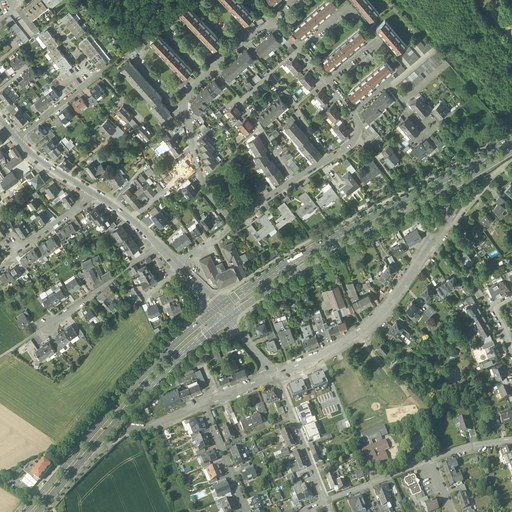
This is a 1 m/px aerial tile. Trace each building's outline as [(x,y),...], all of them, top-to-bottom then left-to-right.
[(43,10),(35,0),(33,0),(30,2),(39,14),(43,10)] [(41,0),(35,0),(43,10),(48,7),(41,0)] [(248,10),(238,1),(239,0),(223,0),(245,24),(250,20),(253,16),(250,13),(250,12),(248,10)] [(326,0),(318,7),(325,16),(330,11),(331,12),(333,10),(333,9),(338,5),(333,0),(326,0)] [(378,13),(367,0),(352,0),(353,1),(355,4),(355,3),(364,13),(363,14),(365,16),(366,15),(370,20),(378,13)] [(39,14),(30,2),(26,6),(35,17),(39,14)] [(35,17),(26,6),(22,9),(25,12),(27,15),(29,17),(30,19),(31,20),(35,17)] [(193,12),(188,6),(179,14),(180,14),(191,26),(199,18),(195,14),(196,14),(194,11),(193,12)] [(318,7),(294,28),(293,28),(301,37),(301,36),(306,32),(306,33),(309,31),(308,30),(318,22),(319,23),(321,21),(320,20),(325,16),(318,7)] [(69,11),(61,18),(65,23),(73,16),(69,11)] [(169,13),(157,26),(161,31),(161,30),(173,18),(174,18),(169,13)] [(73,16),(65,23),(69,28),(77,21),(73,16)] [(205,24),(199,18),(191,26),(213,49),(213,50),(218,45),(222,42),(221,42),(218,38),(219,37),(217,35),(216,36),(207,26),(205,23),(205,24)] [(245,24),(241,28),(245,33),(254,25),(255,25),(250,20),(245,24)] [(77,21),(69,28),(73,33),(81,26),(77,21)] [(406,45),(385,21),(376,28),(377,28),(381,33),(380,34),(382,36),(383,35),(391,45),(390,46),(392,48),(393,47),(397,52),(397,53),(406,45)] [(81,26),(73,33),(77,38),(85,31),(81,26)] [(245,33),(241,28),(237,32),(241,37),(242,37),(241,37),(245,33)] [(47,29),(39,36),(43,41),(51,34),(47,29)] [(367,38),(359,29),(347,40),(354,48),(359,44),(360,44),(362,43),(361,42),(366,38),(367,38)] [(51,34),(43,41),(47,46),(55,39),(51,34)] [(274,36),(272,34),(268,37),(276,46),(280,43),(280,42),(278,40),(274,36)] [(174,51),(165,42),(166,41),(164,39),(163,40),(158,35),(150,43),(172,66),(180,58),(176,53),(177,53),(175,51),(174,51)] [(91,42),(87,37),(79,44),(83,49),(91,42)] [(276,46),(268,37),(264,41),(272,50),(276,46)] [(55,39),(47,46),(51,50),(56,46),(59,44),(55,39)] [(315,42),(317,47),(325,44),(323,39),(315,42)] [(347,40),(322,60),(330,69),(335,65),(337,63),(347,54),(347,55),(350,53),(349,52),(354,48),(347,40)] [(141,41),(130,51),(135,56),(135,55),(145,45),(141,41)] [(272,50),(264,41),(260,45),(268,53),(272,50)] [(91,42),(83,49),(87,54),(95,47),(91,42)] [(213,50),(205,58),(209,63),(210,62),(209,62),(222,50),(223,50),(218,45),(213,50)] [(268,53),(260,45),(256,48),(256,49),(262,56),(263,57),(268,53)] [(56,46),(51,50),(48,53),(52,58),(60,51),(56,46)] [(95,47),(87,54),(91,59),(99,52),(95,47)] [(262,56),(256,49),(254,51),(260,58),(262,56)] [(60,51),(52,58),(56,62),(64,56),(60,51)] [(254,59),(246,51),(242,54),(250,63),(254,59)] [(99,52),(91,59),(95,63),(103,57),(99,52)] [(27,62),(20,53),(15,57),(22,66),(27,62)] [(250,63),(242,54),(238,58),(246,67),(250,63)] [(64,56),(56,62),(60,67),(68,61),(64,56)] [(22,66),(15,57),(11,61),(17,69),(22,66)] [(103,57),(95,63),(98,68),(99,68),(105,63),(107,62),(103,57)] [(291,61),(286,65),(291,70),(299,63),(297,61),(297,59),(296,57),(291,61)] [(185,63),(180,58),(172,66),(183,78),(188,74),(192,70),(191,70),(188,66),(188,65),(186,62),(185,63)] [(246,67),(238,58),(234,62),(242,71),(246,67)] [(68,61),(60,67),(64,72),(65,71),(68,69),(72,66),(68,61)] [(385,61),(373,71),(380,80),(385,76),(388,75),(387,74),(392,70),(385,61)] [(151,86),(129,62),(121,69),(142,93),(151,86)] [(242,71),(234,62),(230,65),(238,74),(242,71)] [(299,63),(291,70),(295,75),(300,71),(304,67),(303,66),(301,65),(299,63)] [(238,74),(230,65),(226,69),(233,78),(238,74)] [(11,67),(6,70),(10,75),(14,71),(11,67)] [(38,76),(32,67),(27,71),(34,80),(38,76)] [(233,78),(226,69),(222,73),(223,74),(227,79),(229,82),(233,78)] [(34,80),(27,71),(22,75),(26,79),(29,83),(34,80)] [(373,72),(348,92),(355,101),(360,96),(361,97),(363,95),(372,86),(373,87),(375,85),(375,84),(380,80),(373,71),(373,72)] [(299,80),(303,85),(311,78),(309,76),(310,73),(308,72),(304,76),(299,80)] [(183,78),(175,86),(179,91),(192,78),(192,79),(188,74),(183,78)] [(258,74),(252,78),(256,83),(262,79),(258,74)] [(311,78),(303,85),(308,90),(312,86),(317,82),(316,80),(313,80),(311,78)] [(216,82),(215,81),(210,84),(218,93),(222,89),(220,87),(216,82)] [(250,81),(245,85),(248,90),(253,85),(250,81)] [(46,84),(41,90),(46,93),(50,88),(48,86),(46,84)] [(218,93),(210,84),(206,88),(214,97),(218,93)] [(104,92),(98,85),(90,91),(93,95),(96,99),(96,98),(98,100),(98,101),(102,97),(101,95),(104,92)] [(161,98),(151,86),(142,93),(153,105),(159,100),(161,98)] [(7,87),(0,92),(0,95),(2,98),(10,91),(7,87)] [(214,97),(206,88),(202,92),(210,100),(214,97)] [(57,94),(53,89),(50,91),(56,99),(59,97),(57,94)] [(313,97),(317,102),(325,95),(323,93),(323,91),(322,89),(317,93),(313,97)] [(10,91),(2,98),(5,101),(13,95),(10,91)] [(56,99),(50,91),(45,95),(51,103),(56,99)] [(387,93),(385,91),(381,95),(389,104),(393,100),(391,97),(387,93)] [(210,100),(202,92),(198,95),(199,96),(206,104),(210,100)] [(13,95),(5,101),(8,105),(10,104),(16,99),(13,95)] [(51,103),(45,95),(40,99),(46,107),(51,103)] [(96,99),(93,95),(87,99),(92,104),(93,104),(96,101),(98,100),(96,98),(96,99)] [(317,102),(314,105),(318,109),(321,107),(326,103),(331,99),(329,97),(327,97),(325,95),(317,102)] [(389,104),(381,95),(377,98),(384,107),(389,104)] [(206,104),(199,96),(194,100),(195,101),(202,109),(207,105),(206,104)] [(416,99),(410,104),(414,109),(422,102),(419,97),(416,99)] [(84,102),(81,98),(72,105),(78,112),(87,106),(84,102)] [(280,98),(275,101),(283,110),(287,106),(285,104),(281,99),(280,98)] [(384,107),(377,98),(373,102),(374,103),(380,111),(384,107)] [(40,99),(35,103),(39,109),(41,111),(46,107),(40,99)] [(170,113),(159,100),(153,105),(151,108),(161,120),(169,113),(170,113)] [(202,109),(195,101),(191,105),(197,112),(199,114),(203,110),(202,109)] [(283,110),(275,101),(271,105),(279,114),(283,110)] [(422,102),(414,109),(418,113),(426,106),(422,102)] [(380,111),(374,103),(369,107),(377,116),(381,112),(380,111)] [(440,103),(431,110),(435,114),(444,107),(440,103)] [(12,106),(7,110),(10,112),(15,108),(17,107),(14,104),(12,106)] [(324,112),(324,113),(329,117),(337,110),(335,108),(335,106),(333,104),(329,108),(324,112)] [(234,105),(226,112),(230,117),(238,109),(234,105)] [(271,105),(267,109),(275,117),(279,114),(271,105)] [(133,117),(123,106),(116,112),(126,123),(127,122),(131,118),(133,117)] [(426,106),(418,113),(422,118),(430,111),(426,106)] [(377,116),(369,107),(365,110),(373,119),(377,116)] [(444,107),(435,114),(439,119),(443,116),(448,112),(447,112),(444,107)] [(12,115),(11,115),(15,121),(23,114),(19,109),(17,111),(12,115)] [(73,116),(67,109),(62,113),(62,112),(59,115),(65,122),(73,116)] [(238,109),(230,117),(234,121),(238,118),(242,114),(238,109)] [(267,109),(263,112),(271,121),(275,117),(267,109)] [(337,110),(329,117),(333,122),(338,118),(342,114),(341,113),(338,113),(337,110)] [(373,119),(365,110),(361,114),(369,123),(373,119)] [(448,112),(443,116),(445,118),(452,112),(450,110),(447,112),(448,112)] [(203,118),(199,114),(197,112),(194,114),(200,121),(203,118)] [(271,121),(263,112),(259,116),(260,117),(266,124),(267,125),(271,121)] [(161,120),(158,123),(162,127),(172,117),(169,113),(161,120)] [(23,114),(15,121),(20,126),(20,125),(27,120),(27,119),(23,114)] [(57,117),(52,121),(56,126),(61,122),(57,117)] [(266,124),(260,117),(258,119),(264,126),(266,124)] [(404,121),(399,124),(400,125),(403,129),(412,122),(408,117),(404,121)] [(131,118),(127,122),(131,127),(136,123),(131,118)] [(238,118),(234,121),(231,123),(233,126),(235,124),(240,120),(238,118)] [(242,122),(238,126),(242,130),(250,123),(246,118),(242,122)] [(287,123),(286,124),(288,126),(293,122),(294,122),(295,120),(293,118),(287,123)] [(115,129),(111,124),(110,125),(107,121),(99,127),(102,131),(102,132),(103,133),(104,133),(107,136),(111,132),(112,134),(116,130),(115,129)] [(288,126),(285,129),(288,133),(297,126),(294,122),(293,122),(288,126)] [(334,130),(333,130),(338,135),(346,128),(344,126),(344,124),(343,122),(342,123),(338,126),(334,130)] [(403,129),(407,134),(416,127),(412,122),(403,129)] [(136,123),(131,127),(135,131),(136,130),(136,131),(140,127),(136,123)] [(250,123),(242,130),(245,135),(246,135),(250,131),(254,127),(250,123)] [(153,135),(143,124),(140,127),(136,131),(141,136),(139,138),(144,143),(146,141),(146,142),(153,135)] [(118,126),(115,129),(116,130),(112,134),(117,139),(125,133),(118,126)] [(297,126),(288,133),(292,138),(301,130),(297,126)] [(42,131),(39,127),(30,135),(36,142),(44,135),(41,131),(42,131)] [(416,127),(407,134),(411,138),(414,136),(420,131),(416,127)] [(346,128),(338,135),(342,140),(347,136),(351,132),(350,130),(348,130),(346,128)] [(301,130),(292,138),(296,142),(304,134),(301,130)] [(204,135),(198,140),(202,144),(207,140),(210,138),(206,133),(204,135)] [(304,134),(296,142),(299,146),(307,139),(308,138),(304,134)] [(445,142),(438,134),(433,138),(438,144),(440,146),(441,146),(445,142)] [(170,138),(166,141),(166,142),(171,148),(179,142),(174,135),(170,138)] [(258,136),(248,142),(251,147),(261,141),(258,136)] [(51,139),(43,145),(48,151),(57,144),(52,138),(51,138),(51,139)] [(307,139),(299,146),(298,146),(302,151),(311,143),(307,139)] [(207,140),(202,144),(200,146),(204,151),(209,146),(211,144),(207,140)] [(433,147),(427,140),(422,144),(429,151),(428,151),(429,152),(434,148),(433,147)] [(261,141),(251,147),(254,152),(264,146),(261,141)] [(66,147),(61,142),(57,145),(62,150),(66,147)] [(179,142),(171,148),(176,154),(180,151),(184,148),(179,142)] [(311,143),(302,151),(306,155),(315,147),(311,143)] [(429,151),(422,144),(422,143),(417,147),(424,155),(428,151),(429,151)] [(57,144),(48,151),(54,157),(60,152),(62,150),(57,145),(57,144)] [(62,150),(60,152),(63,156),(68,151),(70,150),(67,146),(66,147),(62,150)] [(209,146),(204,151),(201,153),(205,157),(206,157),(211,153),(213,151),(209,146)] [(264,146),(254,152),(257,156),(264,152),(267,150),(264,146)] [(393,150),(389,146),(382,152),(386,156),(384,158),(392,166),(399,160),(392,151),(393,150)] [(20,154),(15,147),(11,150),(16,157),(20,154)] [(84,151),(78,147),(77,147),(75,150),(81,155),(84,151)] [(315,147),(306,155),(309,159),(318,151),(315,147)] [(424,155),(417,147),(412,151),(419,159),(424,155)] [(318,151),(309,159),(313,163),(322,155),(318,151)] [(98,152),(92,156),(95,160),(100,156),(98,152)] [(264,152),(257,156),(254,158),(257,163),(267,157),(264,152)] [(211,153),(206,157),(205,157),(203,159),(207,164),(213,159),(215,157),(211,153)] [(16,157),(6,164),(10,170),(24,160),(20,154),(16,157)] [(63,156),(59,161),(61,162),(60,164),(68,171),(73,164),(63,156)] [(267,157),(257,163),(260,168),(262,167),(262,166),(270,161),(267,157)] [(381,172),(370,158),(364,163),(369,169),(360,176),(365,183),(381,172)] [(213,159),(207,164),(205,166),(209,170),(211,168),(217,164),(213,159)] [(347,159),(341,163),(348,172),(350,174),(355,169),(347,159)] [(270,161),(262,166),(262,167),(265,171),(275,165),(272,160),(270,161)] [(176,168),(184,178),(192,171),(184,161),(176,168)] [(88,164),(85,167),(90,174),(91,173),(93,177),(95,176),(96,175),(97,175),(96,175),(100,173),(97,169),(92,162),(88,164)] [(217,164),(211,168),(213,171),(221,164),(219,162),(217,164)] [(275,165),(265,171),(268,176),(269,175),(268,175),(278,170),(277,169),(275,165)] [(101,166),(97,169),(100,173),(96,175),(97,175),(96,175),(97,176),(105,171),(101,166)] [(150,167),(142,174),(146,179),(154,172),(150,167)] [(107,177),(106,178),(110,183),(120,176),(123,174),(119,169),(116,171),(113,173),(107,177)] [(278,170),(268,175),(269,175),(271,180),(281,174),(278,169),(277,169),(278,170)] [(30,179),(35,176),(32,171),(24,176),(28,181),(30,179)] [(358,185),(348,172),(342,177),(348,184),(340,189),(345,195),(358,185)] [(4,179),(0,182),(3,185),(5,189),(18,180),(13,173),(4,179)] [(332,178),(328,173),(323,177),(327,182),(332,178)] [(30,179),(36,188),(44,182),(38,174),(35,176),(30,179)] [(281,174),(271,180),(274,185),(282,180),(284,178),(281,174)] [(141,178),(139,175),(134,179),(141,187),(142,186),(145,183),(141,178)] [(120,176),(110,183),(114,189),(120,184),(124,182),(124,181),(120,176)] [(181,185),(184,188),(191,183),(188,180),(181,185)] [(145,183),(142,186),(145,190),(150,185),(148,183),(147,182),(145,183)] [(191,182),(191,183),(184,188),(182,190),(189,198),(198,191),(191,182)] [(152,188),(156,193),(157,194),(163,189),(162,188),(159,184),(158,183),(152,188)] [(312,189),(308,183),(302,187),(306,192),(307,193),(312,189)] [(50,186),(45,189),(51,198),(57,194),(59,192),(53,184),(50,186)] [(152,188),(150,185),(145,190),(144,190),(148,195),(150,198),(156,193),(152,188)] [(141,187),(134,193),(137,196),(142,192),(144,190),(145,190),(142,186),(141,187)] [(331,188),(324,193),(325,194),(319,199),(323,205),(323,206),(337,195),(331,188)] [(128,189),(122,195),(129,203),(135,198),(137,196),(134,193),(133,194),(128,189)] [(137,196),(135,198),(138,201),(138,200),(137,199),(138,198),(140,199),(144,195),(142,192),(137,196)] [(307,193),(306,192),(299,196),(305,204),(298,209),(302,215),(316,205),(307,193)] [(69,193),(62,198),(68,206),(75,202),(69,193)] [(287,196),(283,200),(284,202),(286,204),(291,201),(287,196)] [(500,196),(495,202),(497,204),(493,210),(496,212),(496,214),(499,219),(504,216),(502,213),(506,208),(504,206),(507,203),(506,202),(507,202),(500,196)] [(12,197),(4,203),(5,205),(1,208),(3,211),(16,202),(12,197)] [(40,205),(35,198),(28,203),(30,206),(28,207),(31,211),(33,210),(40,205)] [(135,198),(129,203),(135,210),(142,205),(138,200),(138,201),(135,198)] [(286,204),(284,202),(278,207),(281,211),(283,210),(285,213),(276,219),(281,226),(295,215),(286,204)] [(159,211),(155,207),(149,212),(153,217),(159,211)] [(87,214),(86,215),(84,216),(83,216),(87,222),(88,222),(91,220),(93,219),(100,214),(95,208),(89,212),(87,214)] [(268,209),(264,213),(267,218),(272,214),(268,209)] [(153,217),(152,217),(160,227),(165,223),(166,223),(165,222),(168,220),(160,210),(159,211),(153,217)] [(43,211),(36,216),(42,224),(49,219),(43,211)] [(100,214),(93,219),(97,225),(105,218),(101,213),(100,214)] [(493,221),(485,214),(480,220),(487,226),(491,221),(492,222),(493,221)] [(262,238),(275,228),(264,215),(259,219),(264,226),(257,232),(262,238)] [(207,216),(200,220),(203,224),(209,219),(207,216)] [(27,219),(26,217),(21,220),(22,222),(23,222),(26,225),(30,222),(27,219)] [(97,225),(96,225),(100,231),(102,230),(109,225),(111,223),(107,217),(105,218),(97,225)] [(209,219),(203,224),(207,230),(214,225),(209,219)] [(22,222),(15,227),(22,238),(30,232),(26,225),(23,222),(22,222)] [(195,223),(188,228),(190,231),(196,227),(196,225),(195,223)] [(71,224),(65,229),(69,235),(72,234),(73,234),(73,233),(76,231),(74,227),(73,227),(71,224)] [(257,242),(262,238),(257,232),(251,225),(247,228),(257,242)] [(116,230),(112,232),(115,237),(125,231),(122,226),(116,230)] [(201,234),(196,227),(190,231),(195,238),(201,234)] [(65,229),(58,233),(60,236),(61,238),(62,240),(63,240),(66,238),(67,238),(67,237),(69,235),(65,229)] [(404,236),(410,246),(422,239),(417,229),(404,236)] [(477,232),(473,229),(468,235),(475,241),(479,236),(481,233),(481,234),(481,233),(478,231),(477,232)] [(125,231),(115,237),(119,242),(120,241),(128,235),(125,231)] [(128,235),(120,241),(123,245),(132,239),(129,234),(128,235)] [(180,237),(173,243),(179,251),(191,242),(185,235),(180,238),(180,237)] [(57,242),(53,237),(46,242),(53,252),(60,247),(57,242)] [(403,238),(397,241),(398,244),(401,243),(403,247),(406,245),(403,238)] [(132,239),(123,245),(126,250),(136,244),(132,239)] [(46,242),(39,246),(41,249),(41,250),(42,251),(44,254),(44,253),(46,256),(43,258),(45,261),(46,261),(47,260),(48,259),(46,257),(53,252),(46,242)] [(243,262),(240,256),(233,242),(223,247),(229,261),(233,259),(236,265),(237,265),(240,263),(240,264),(243,262)] [(398,244),(391,248),(395,256),(405,251),(403,247),(401,243),(398,244)] [(136,244),(126,250),(129,255),(132,253),(137,250),(139,249),(136,244)] [(468,247),(462,252),(468,260),(474,255),(468,247)] [(34,250),(27,255),(32,262),(38,257),(39,257),(37,255),(34,250)] [(43,258),(40,253),(37,255),(39,257),(38,257),(43,263),(45,261),(43,258)] [(240,256),(243,262),(249,259),(245,253),(240,256)] [(27,255),(21,259),(21,260),(23,262),(22,263),(23,264),(25,267),(29,264),(30,264),(29,264),(32,262),(27,255)] [(99,255),(91,258),(94,265),(97,263),(102,261),(99,255)] [(210,256),(199,261),(208,279),(210,277),(218,273),(215,266),(210,256)] [(91,258),(83,262),(86,268),(88,273),(91,271),(89,267),(94,265),(91,258)] [(100,270),(97,263),(94,265),(100,277),(103,276),(100,270)] [(222,263),(215,266),(218,273),(225,270),(222,263)] [(138,269),(139,272),(141,275),(149,271),(146,264),(138,269)] [(384,271),(391,276),(396,270),(389,264),(387,267),(384,271)] [(236,265),(230,268),(237,281),(243,278),(239,270),(237,265),(236,265)] [(16,267),(10,271),(15,278),(22,273),(20,270),(19,269),(16,267)] [(218,273),(210,277),(213,284),(217,282),(220,289),(237,281),(230,268),(225,270),(218,273)] [(383,272),(380,276),(379,275),(377,277),(385,284),(391,276),(384,271),(382,270),(381,271),(383,272)] [(10,271),(1,278),(6,285),(9,282),(10,282),(15,278),(10,271)] [(103,276),(100,277),(103,283),(112,277),(112,278),(113,277),(110,271),(103,276)] [(149,271),(141,275),(144,280),(141,282),(146,290),(158,283),(153,275),(152,275),(149,271)] [(504,273),(500,275),(503,280),(504,279),(506,284),(509,282),(504,274),(504,273)] [(461,286),(454,276),(449,279),(449,278),(448,278),(446,279),(446,280),(447,281),(446,281),(451,288),(455,286),(457,288),(461,286)] [(100,277),(92,282),(96,288),(103,284),(103,283),(100,277)] [(75,278),(66,284),(72,293),(81,286),(77,281),(75,278)] [(506,284),(504,279),(503,280),(498,283),(504,293),(510,290),(506,284)] [(451,288),(446,281),(441,285),(446,292),(451,288)] [(504,293),(498,283),(488,288),(493,296),(494,299),(504,293)] [(60,287),(54,290),(61,300),(67,296),(62,289),(60,286),(60,287)] [(345,306),(338,286),(326,291),(331,302),(333,310),(337,308),(340,317),(348,314),(346,308),(345,306)] [(435,294),(427,286),(421,293),(427,299),(429,297),(431,295),(433,296),(435,294)] [(471,293),(465,286),(462,288),(467,295),(471,293)] [(109,287),(102,293),(108,298),(109,298),(114,292),(109,287)] [(54,290),(48,295),(54,305),(61,300),(54,290)] [(134,290),(131,292),(126,296),(134,306),(139,303),(142,301),(141,300),(139,297),(136,294),(134,290)] [(173,291),(166,294),(169,302),(171,301),(176,298),(173,291)] [(331,302),(326,291),(321,292),(326,304),(331,302)] [(102,293),(97,298),(103,305),(107,301),(106,300),(108,298),(102,293)] [(116,294),(110,300),(112,301),(113,300),(116,303),(120,300),(118,298),(118,297),(116,294)] [(166,294),(160,298),(163,305),(169,302),(166,294)] [(361,298),(359,299),(364,307),(373,302),(368,294),(361,298)] [(54,305),(48,295),(42,299),(44,302),(46,305),(49,309),(54,305)] [(471,296),(465,299),(469,305),(475,301),(471,296)] [(355,301),(353,302),(357,311),(364,307),(359,299),(355,301)] [(110,304),(108,305),(110,307),(107,309),(110,311),(115,307),(116,306),(112,302),(110,304)] [(172,311),(170,305),(169,302),(163,305),(165,308),(166,307),(171,317),(174,315),(172,311)] [(412,302),(406,309),(411,314),(413,315),(416,312),(419,308),(412,302)] [(477,303),(466,309),(472,318),(473,317),(482,312),(477,303)] [(148,309),(147,309),(148,310),(151,317),(151,318),(158,315),(158,316),(160,315),(161,313),(160,312),(159,311),(157,305),(148,309)] [(90,307),(82,312),(89,321),(93,319),(96,317),(96,316),(95,314),(93,311),(90,307)] [(175,310),(172,311),(174,315),(175,316),(183,313),(181,307),(175,310)] [(435,312),(431,307),(427,311),(431,316),(435,312)] [(23,313),(23,312),(19,315),(20,317),(16,320),(22,328),(30,322),(27,317),(23,313)] [(103,319),(98,312),(95,314),(96,316),(96,317),(99,320),(100,321),(103,319)] [(416,312),(413,315),(411,314),(409,316),(415,321),(420,316),(416,312)] [(482,312),(473,317),(476,322),(474,323),(477,327),(487,321),(482,312)] [(320,313),(313,315),(316,324),(316,325),(323,323),(320,313)] [(282,321),(274,323),(276,329),(278,329),(279,331),(285,329),(282,321)] [(342,322),(338,323),(341,332),(348,330),(346,322),(344,321),(342,322)] [(404,327),(396,321),(392,326),(400,332),(402,329),(404,327)] [(487,321),(477,327),(482,337),(493,331),(487,321)] [(332,325),(328,327),(326,322),(323,323),(328,336),(328,337),(341,332),(338,323),(335,324),(332,325)] [(323,323),(316,325),(318,329),(321,339),(328,336),(323,323)] [(264,324),(256,327),(259,335),(260,335),(267,332),(264,324)] [(305,326),(305,324),(301,326),(305,337),(306,337),(307,339),(303,340),(306,349),(313,346),(309,338),(305,326)] [(309,324),(305,326),(309,338),(313,346),(319,343),(316,335),(312,337),(311,335),(312,335),(309,324)] [(71,326),(64,331),(70,340),(72,343),(79,338),(77,335),(76,332),(71,326)] [(400,332),(392,326),(388,331),(401,341),(403,339),(398,335),(400,332)] [(294,341),(289,327),(285,329),(289,342),(289,343),(294,341)] [(279,331),(278,332),(283,344),(289,342),(285,329),(279,331)] [(64,331),(56,337),(57,339),(61,344),(65,342),(66,343),(70,340),(64,331)] [(61,344),(57,339),(53,342),(59,350),(63,347),(61,344)] [(270,340),(266,342),(269,351),(272,350),(273,353),(278,351),(274,339),(270,340)] [(31,340),(26,343),(19,348),(21,351),(23,350),(23,349),(27,346),(29,348),(33,346),(34,344),(31,340)] [(49,341),(42,346),(49,355),(51,353),(53,354),(55,352),(57,351),(51,343),(49,341)] [(59,350),(53,342),(51,343),(57,351),(55,352),(58,356),(62,353),(59,350)] [(389,350),(383,343),(377,348),(381,351),(382,351),(385,354),(389,350)] [(497,345),(495,346),(490,348),(491,351),(494,358),(501,355),(497,345)] [(38,349),(36,347),(34,348),(33,346),(29,348),(30,350),(29,350),(35,359),(40,360),(40,359),(41,360),(44,357),(45,358),(47,361),(51,359),(49,355),(42,346),(38,349)] [(217,347),(211,349),(216,360),(221,358),(217,347)] [(489,360),(483,362),(485,367),(493,364),(491,359),(494,358),(491,351),(486,353),(489,360)] [(195,361),(192,362),(194,367),(197,366),(196,365),(200,364),(199,363),(202,362),(200,356),(197,358),(197,359),(195,360),(195,361)] [(190,362),(186,366),(183,369),(185,372),(193,365),(190,362)] [(503,363),(492,368),(489,369),(492,375),(493,374),(494,375),(496,379),(508,375),(503,363)] [(239,370),(235,371),(239,380),(248,376),(244,367),(239,370)] [(197,378),(200,386),(206,384),(200,370),(194,372),(197,378)] [(233,372),(228,374),(232,382),(232,383),(239,380),(235,371),(233,372)] [(194,372),(178,379),(179,383),(184,381),(186,388),(189,387),(187,383),(197,378),(194,372)] [(228,374),(226,375),(225,373),(218,376),(222,386),(230,383),(229,383),(232,382),(228,374)] [(312,389),(313,391),(328,385),(323,373),(308,379),(309,381),(312,389)] [(197,378),(187,383),(189,387),(186,388),(190,396),(190,397),(193,396),(192,395),(202,391),(200,386),(197,378)] [(303,381),(288,387),(293,399),(307,393),(307,391),(303,383),(303,381)] [(507,387),(499,391),(503,400),(511,396),(507,387)] [(185,388),(179,391),(182,399),(190,396),(186,388),(185,388)] [(179,391),(178,389),(162,395),(167,407),(183,400),(182,399),(179,391)] [(273,390),(262,395),(265,402),(269,401),(270,402),(277,399),(273,390)] [(317,398),(319,404),(333,398),(331,393),(317,398)] [(301,408),(296,410),(297,413),(298,416),(310,412),(307,405),(301,408)] [(322,411),(325,416),(338,411),(336,405),(322,411)] [(511,416),(510,411),(499,415),(502,424),(511,421),(511,416)] [(310,412),(298,416),(299,420),(300,419),(301,422),(306,420),(312,418),(310,412)] [(258,415),(250,418),(254,427),(262,423),(258,415)] [(467,417),(456,421),(457,425),(460,424),(461,428),(459,428),(461,432),(462,432),(462,434),(461,435),(464,438),(466,437),(465,433),(468,432),(472,431),(471,429),(467,417)] [(250,418),(240,423),(243,431),(254,427),(250,418)] [(195,422),(189,424),(190,424),(192,430),(204,425),(201,419),(195,422)] [(305,431),(307,434),(317,430),(314,424),(308,426),(303,428),(305,431)] [(204,425),(192,430),(194,434),(194,435),(199,433),(206,430),(204,425)] [(361,435),(364,444),(369,442),(370,446),(361,449),(363,456),(364,455),(365,458),(362,459),(365,467),(370,465),(370,464),(374,463),(375,465),(387,460),(385,454),(382,455),(381,452),(385,451),(384,447),(387,446),(385,440),(382,441),(381,437),(384,436),(383,433),(387,432),(384,425),(361,435)] [(288,429),(280,432),(283,439),(291,436),(288,429)] [(224,433),(223,433),(226,441),(228,440),(234,438),(231,430),(224,433)] [(317,430),(307,434),(308,437),(307,437),(308,441),(313,439),(319,436),(317,430)] [(200,439),(195,440),(195,441),(197,446),(209,441),(206,436),(200,439)] [(291,436),(283,439),(286,445),(294,442),(291,436)] [(209,441),(197,446),(199,452),(204,450),(211,447),(209,441)] [(319,449),(317,443),(309,447),(313,458),(320,455),(323,454),(321,449),(319,449)] [(242,447),(230,451),(233,459),(244,454),(242,447)] [(510,450),(504,452),(503,449),(500,451),(502,457),(502,458),(503,458),(504,459),(506,465),(510,463),(507,455),(511,454),(510,450)] [(304,461),(300,451),(292,454),(294,458),(288,460),(291,467),(298,464),(304,461)] [(213,452),(201,457),(204,463),(204,465),(209,463),(216,460),(213,452)] [(244,454),(233,459),(236,466),(239,465),(242,464),(247,462),(244,454)] [(320,455),(313,458),(316,464),(322,462),(320,455)] [(38,467),(34,464),(27,466),(23,471),(32,478),(32,479),(37,484),(52,466),(44,460),(38,467)] [(304,461),(298,464),(300,469),(300,470),(307,468),(304,461)] [(455,469),(458,467),(455,461),(448,463),(449,465),(453,464),(455,469)] [(453,464),(449,465),(448,463),(446,464),(443,465),(447,476),(456,472),(455,469),(453,464)] [(291,467),(289,467),(292,473),(300,469),(298,464),(291,467)] [(212,468),(207,470),(209,476),(221,471),(220,470),(218,469),(219,468),(218,466),(212,468)] [(18,467),(11,475),(15,479),(23,471),(18,467)] [(253,469),(241,474),(244,482),(256,477),(253,469)] [(221,471),(209,476),(211,481),(216,479),(222,477),(221,475),(220,474),(221,472),(221,471)] [(456,472),(447,476),(451,486),(454,485),(456,484),(455,483),(459,481),(460,483),(463,482),(460,475),(457,476),(456,472)] [(293,474),(286,477),(288,483),(293,481),(295,480),(293,474)] [(333,474),(326,477),(329,483),(335,481),(334,478),(333,474)] [(413,476),(410,477),(409,476),(408,478),(405,479),(404,481),(405,483),(408,485),(412,496),(413,496),(415,496),(421,493),(421,492),(418,485),(417,484),(417,485),(416,483),(416,482),(416,481),(415,481),(416,479),(415,476),(413,476)] [(339,479),(335,481),(338,486),(345,483),(343,478),(339,479)] [(297,486),(302,484),(300,479),(293,481),(295,488),(297,488),(297,487),(297,486)] [(335,481),(329,483),(331,490),(338,487),(338,486),(335,481)] [(213,487),(218,499),(231,493),(226,482),(218,485),(213,487)] [(295,488),(293,489),(296,496),(304,493),(301,487),(303,486),(302,484),(297,486),(297,487),(297,488),(295,488)] [(303,486),(301,487),(304,493),(310,491),(308,484),(303,486)] [(387,485),(380,488),(383,494),(387,492),(389,492),(387,485)] [(380,488),(374,490),(376,497),(378,496),(383,494),(380,488)] [(304,493),(296,496),(297,499),(299,503),(313,497),(310,491),(304,493)] [(387,492),(383,494),(385,500),(387,505),(389,504),(392,503),(387,492)] [(461,494),(457,496),(459,503),(468,500),(465,492),(461,494)] [(361,495),(354,498),(357,504),(363,502),(361,495)] [(260,498),(252,501),(256,511),(262,509),(263,509),(267,508),(262,497),(262,496),(260,498)] [(354,498),(347,500),(350,507),(357,504),(354,498)] [(225,502),(220,504),(221,504),(223,509),(235,504),(234,503),(234,502),(234,500),(233,500),(232,499),(225,502)] [(385,500),(380,501),(382,506),(384,511),(388,509),(387,505),(385,500)] [(429,501),(423,503),(426,511),(430,511),(439,509),(435,500),(429,502),(429,501)] [(468,500),(459,503),(462,511),(467,509),(471,507),(468,500)] [(363,502),(357,504),(360,511),(366,510),(363,502)]
